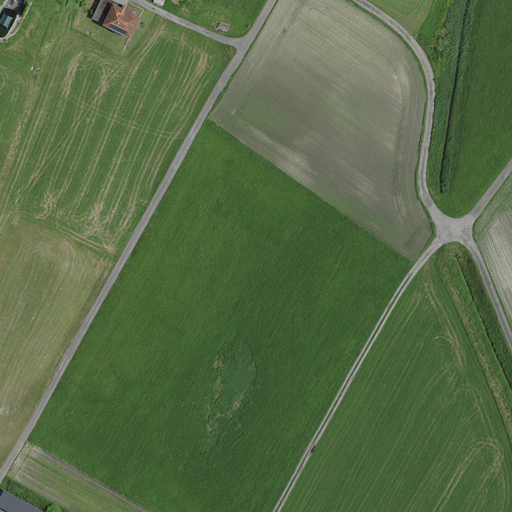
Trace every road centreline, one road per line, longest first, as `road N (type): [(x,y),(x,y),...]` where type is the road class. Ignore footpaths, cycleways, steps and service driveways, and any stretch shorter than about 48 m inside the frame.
road 1 (track): [(278,511),(399,294),(455,229),(423,181),(435,84),(426,58),(363,0)]
road 2 (track): [(0,481),(273,0)]
road 3 (track): [(511,332),(477,249),(455,229)]
